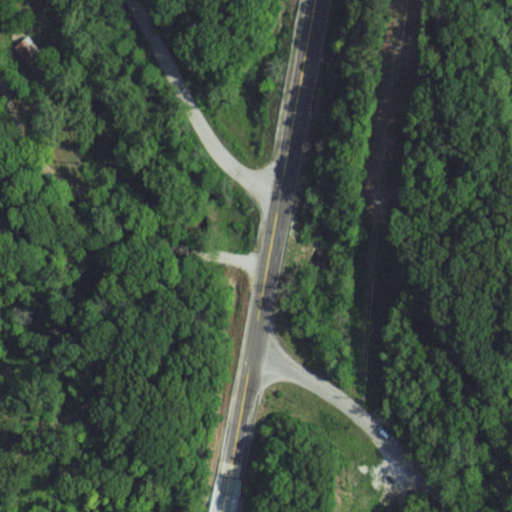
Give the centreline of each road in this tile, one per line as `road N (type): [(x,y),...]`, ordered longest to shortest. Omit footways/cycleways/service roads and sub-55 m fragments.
road 1 (primary): [(320,0),(227,511)]
road 2 (tertiary): [(254,356),(317,384),(363,418),(462,511)]
road 3 (residential): [(135,0),(202,128),(239,179),(284,201)]
